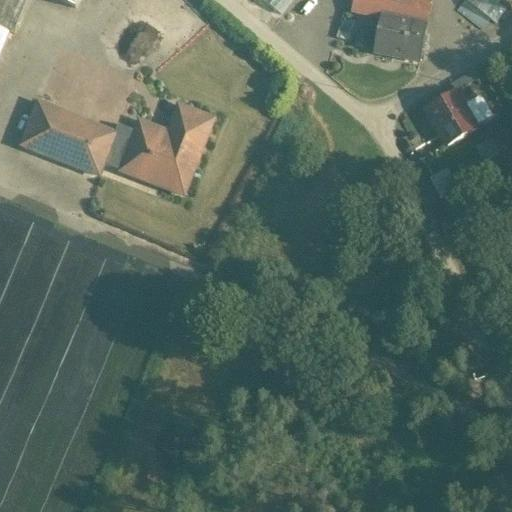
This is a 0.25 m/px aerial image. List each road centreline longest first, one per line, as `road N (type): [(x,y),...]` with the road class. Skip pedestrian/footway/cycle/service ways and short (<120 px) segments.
road 1 (unclassified): [(0,197),(317,336),(511,443)]
road 2 (unclassified): [(511,408),(414,167),(342,86),(227,0)]
